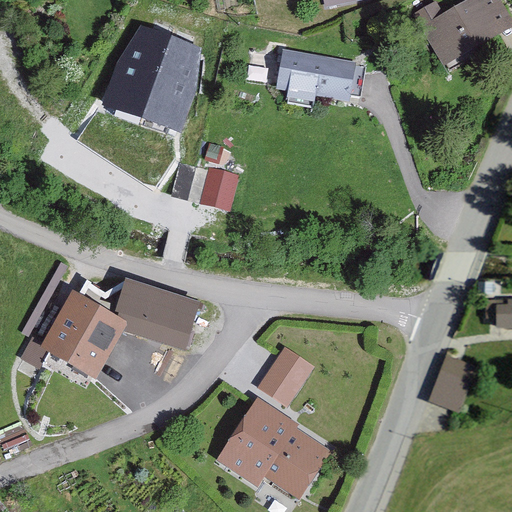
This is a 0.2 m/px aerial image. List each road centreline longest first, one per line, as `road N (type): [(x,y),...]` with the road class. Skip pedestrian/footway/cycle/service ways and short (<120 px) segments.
road 1 (residential): [(435,322),(379,307),(171,280),(0,218)]
road 2 (residential): [(435,322),(511,130)]
road 3 (residential): [(362,511),(435,322)]
